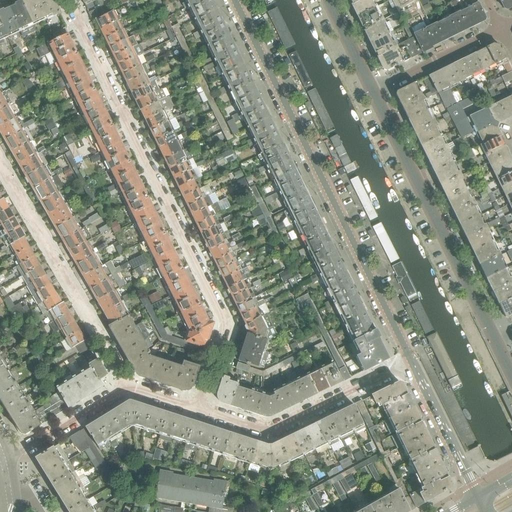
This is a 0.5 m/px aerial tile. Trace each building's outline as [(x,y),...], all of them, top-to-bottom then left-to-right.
[(60,13),(53,0),(29,0),(28,0),(26,0),(22,2),(32,23),(52,14),(53,16),(60,13)] [(82,0),(87,10),(94,7),(93,4),(98,1),(97,0),(82,0)] [(216,10),(211,0),(183,0),(185,3),(183,4),(185,9),(181,11),(183,14),(188,11),(187,9),(188,9),(194,21),(216,10)] [(375,8),(371,0),(349,0),(357,16),(375,8)] [(397,11),(415,2),(414,0),(392,0),(392,1),(396,9),(397,11)] [(511,7),(511,0),(499,0),(504,9),(507,10),(511,7)] [(32,23),(22,2),(16,5),(17,6),(12,8),(3,12),(3,11),(0,12),(0,21),(6,35),(32,23)] [(161,8),(160,5),(158,2),(154,4),(157,12),(162,9),(162,8),(161,8)] [(485,18),(478,4),(479,4),(478,2),(472,5),(473,6),(467,10),(475,26),(485,21),(485,18)] [(433,10),(429,3),(421,7),(425,14),(433,10)] [(92,19),(102,14),(99,6),(94,8),(96,10),(89,14),(92,19)] [(388,34),(384,26),(386,25),(384,20),(382,16),(380,17),(375,8),(357,16),(371,43),(393,32),(388,34)] [(276,9),(267,13),(285,50),(294,45),(276,9)] [(229,36),(223,23),(216,10),(194,21),(200,34),(207,47),(229,36)] [(475,26),(467,10),(461,13),(460,11),(455,14),(463,31),(475,26)] [(119,21),(122,20),(120,15),(117,17),(114,11),(95,21),(98,27),(99,26),(101,29),(106,27),(107,27),(119,21)] [(463,31),(455,14),(449,17),(450,18),(443,21),(451,37),(463,31)] [(172,29),(167,20),(163,22),(167,31),(172,29)] [(124,30),(119,21),(107,27),(106,27),(101,29),(101,30),(100,31),(102,36),(104,35),(105,38),(110,36),(112,36),(124,30)] [(451,37),(443,21),(437,24),(437,23),(431,26),(440,43),(451,37)] [(440,43),(431,26),(426,28),(423,23),(418,25),(420,27),(412,31),(414,34),(415,37),(423,53),(432,48),(432,47),(440,43)] [(414,36),(408,25),(403,27),(409,39),(414,36)] [(67,34),(68,34),(65,29),(53,35),(56,40),(67,34)] [(128,39),(124,30),(112,36),(110,36),(105,38),(105,39),(104,40),(107,45),(108,44),(110,47),(115,45),(116,45),(128,39)] [(387,71),(423,53),(415,37),(399,45),(393,32),(371,43),(384,70),(387,71)] [(30,43),(25,33),(21,34),(24,40),(26,45),(30,43)] [(75,49),(74,47),(73,46),(71,42),(71,40),(70,38),(69,37),(67,34),(56,40),(48,44),(36,50),(40,58),(53,52),(58,62),(76,53),(76,52),(75,52),(76,52),(75,51),(75,49)] [(244,65),(237,51),(230,36),(229,36),(207,47),(221,76),(244,66),(244,65)] [(133,48),(128,39),(116,45),(115,45),(110,47),(110,48),(108,49),(111,54),(113,53),(114,56),(119,54),(121,53),(133,48)] [(511,71),(511,69),(502,48),(494,45),(487,48),(495,65),(496,64),(497,68),(503,65),(505,70),(506,70),(507,74),(511,71)] [(137,57),(133,48),(121,53),(119,54),(114,56),(114,57),(113,58),(115,63),(117,62),(118,65),(124,62),(125,62),(137,57)] [(495,65),(487,48),(476,54),(484,70),(495,65)] [(295,51),(288,55),(304,87),(312,83),(295,51)] [(84,67),(83,65),(82,64),(79,60),(80,58),(78,56),(77,55),(77,54),(76,54),(76,53),(58,62),(66,80),(85,71),(84,69),(84,67)] [(484,70),(476,54),(464,60),(472,76),(484,70)] [(155,59),(153,55),(145,59),(147,63),(155,59)] [(141,66),(137,57),(125,62),(124,62),(118,65),(119,66),(117,67),(120,72),(121,71),(123,74),(128,71),(129,71),(141,66)] [(472,76),(464,60),(452,65),(461,82),(472,76)] [(452,86),(461,82),(452,65),(441,71),(456,102),(460,101),(457,94),(456,93),(452,86)] [(146,75),(144,71),(141,66),(129,71),(128,71),(123,74),(123,75),(122,76),(124,81),(126,80),(127,82),(132,80),(134,80),(146,75)] [(256,92),(250,79),(244,66),(221,76),(234,103),(256,92)] [(93,85),(92,83),(91,82),(88,78),(88,76),(87,74),(86,73),(85,71),(66,80),(75,98),(94,89),(93,88),(93,87),(93,85)] [(456,102),(441,71),(429,77),(437,92),(445,108),(457,103),(456,102)] [(511,71),(507,74),(501,77),(505,84),(510,82),(511,84),(511,83),(511,71)] [(150,84),(160,79),(159,76),(154,78),(154,77),(148,80),(146,75),(134,80),(132,80),(127,82),(128,84),(126,85),(129,90),(130,89),(131,91),(137,89),(138,89),(150,83),(150,84)] [(437,92),(429,77),(423,80),(426,86),(427,86),(430,92),(432,95),(437,92)] [(493,87),(503,82),(501,77),(491,82),(493,87)] [(65,87),(63,82),(56,86),(58,90),(65,87)] [(155,93),(150,84),(150,83),(138,89),(137,89),(131,91),(132,93),(131,94),(133,99),(135,98),(136,100),(141,98),(143,98),(155,93)] [(423,97),(419,88),(417,89),(414,84),(397,92),(396,95),(402,107),(423,97)] [(495,95),(492,87),(487,89),(491,97),(495,95)] [(102,103),(100,101),(99,100),(97,96),(97,94),(96,92),(95,91),(94,90),(94,89),(75,98),(83,115),(103,107),(101,104),(102,103)] [(314,89),(306,93),(326,134),(334,130),(314,89)] [(12,104),(5,92),(1,94),(0,94),(0,110),(8,106),(11,105),(13,108),(20,104),(18,101),(12,104)] [(269,118),(263,105),(256,92),(234,103),(247,129),(269,118)] [(159,102),(155,93),(143,98),(141,98),(136,100),(136,102),(135,103),(137,108),(139,107),(140,110),(146,107),(147,108),(159,102)] [(169,109),(174,107),(169,97),(164,99),(159,101),(159,102),(147,108),(146,107),(140,110),(141,111),(140,112),(142,118),(144,117),(145,120),(151,117),(153,117),(169,109)] [(428,111),(425,106),(427,105),(423,97),(402,107),(408,120),(428,111)] [(511,116),(511,98),(511,97),(500,102),(508,118),(511,116)] [(494,121),(487,108),(485,104),(478,107),(481,111),(470,117),(473,123),(471,124),(468,117),(467,118),(462,110),(473,105),(469,98),(459,103),(446,109),(454,125),(454,124),(461,138),(472,133),(474,136),(478,134),(489,128),(497,131),(498,130),(497,128),(498,123),(494,121)] [(508,118),(500,102),(487,108),(494,121),(498,123),(508,118)] [(0,127),(15,119),(8,106),(0,110),(0,127)] [(110,121),(109,119),(108,118),(106,113),(106,112),(105,110),(104,109),(103,107),(83,115),(92,134),(111,125),(111,124),(110,122),(110,121)] [(158,127),(175,119),(175,118),(174,119),(173,116),(169,109),(153,117),(151,117),(145,120),(146,121),(144,122),(147,127),(148,126),(150,130),(157,127),(158,127)] [(436,122),(432,116),(430,117),(428,111),(408,120),(415,133),(436,122)] [(213,113),(213,112),(207,114),(211,122),(216,119),(215,116),(213,113)] [(69,123),(81,117),(79,113),(67,119),(69,123)] [(282,145),(276,132),(269,118),(247,129),(252,139),(246,142),(249,147),(255,145),(260,155),(282,145)] [(22,131),(34,124),(32,120),(24,125),(23,122),(20,122),(18,123),(15,119),(0,127),(0,133),(1,134),(5,140),(22,131)] [(179,129),(184,127),(182,122),(178,124),(175,119),(158,127),(157,127),(150,130),(151,131),(149,132),(152,137),(153,136),(155,140),(161,137),(162,137),(174,131),(179,129)] [(440,137),(438,132),(440,131),(436,122),(415,133),(421,146),(440,137)] [(119,139),(118,137),(117,136),(115,131),(115,130),(114,128),(112,127),(112,126),(111,126),(112,125),(111,125),(92,134),(101,152),(120,143),(119,140),(119,139)] [(484,145),(501,136),(498,130),(497,131),(489,128),(478,134),(484,145)] [(29,143),(22,131),(5,140),(9,147),(9,149),(10,152),(12,152),(12,153),(29,143)] [(178,141),(174,131),(162,137),(161,137),(155,140),(155,141),(154,142),(156,147),(158,146),(160,149),(165,147),(166,147),(178,141)] [(74,143),(70,134),(63,138),(67,146),(74,143)] [(336,136),(329,139),(343,169),(351,165),(336,136)] [(485,155),(504,146),(502,142),(503,141),(501,136),(484,145),(481,147),(485,155)] [(428,160),(462,143),(459,138),(453,141),(455,146),(454,147),(452,143),(447,146),(445,142),(443,143),(440,137),(421,146),(428,160)] [(183,151),(178,141),(166,147),(165,147),(160,149),(160,151),(159,151),(161,156),(163,156),(164,159),(170,157),(172,157),(183,151)] [(36,155),(29,143),(12,153),(12,155),(14,158),(15,158),(19,165),(36,155)] [(128,157),(127,155),(126,154),(124,149),(124,148),(122,146),(121,145),(120,143),(101,152),(110,170),(129,161),(128,160),(129,160),(128,158),(128,157)] [(453,164),(451,158),(453,157),(451,153),(463,147),(462,143),(428,160),(434,173),(453,164)] [(68,151),(64,144),(59,147),(62,154),(68,151)] [(297,170),(294,164),(292,164),(285,151),(286,150),(284,145),(283,145),(282,145),(260,155),(273,182),(297,170)] [(489,164),(508,154),(507,153),(509,152),(506,148),(505,148),(504,146),(485,155),(489,164)] [(476,159),(472,150),(467,153),(471,161),(476,159)] [(188,161),(183,151),(172,157),(170,157),(164,159),(165,161),(164,161),(166,166),(168,165),(170,169),(188,161)] [(47,164),(40,153),(39,153),(36,155),(19,165),(23,172),(23,173),(24,176),(26,176),(26,177),(46,166),(46,165),(47,164)] [(493,172),(511,162),(508,154),(489,164),(493,172)] [(480,167),(476,159),(471,161),(473,164),(475,169),(480,167)] [(137,175),(136,173),(135,172),(132,167),(132,166),(131,164),(130,163),(129,161),(129,162),(129,161),(110,170),(106,172),(107,173),(105,174),(107,177),(108,176),(109,177),(113,175),(119,188),(138,178),(137,176),(137,175)] [(192,171),(190,167),(191,166),(188,161),(170,169),(174,179),(192,171)] [(497,180),(511,173),(511,162),(493,172),(497,180)] [(462,176),(458,167),(456,168),(453,164),(434,173),(441,186),(462,176)] [(475,169),(473,164),(466,167),(469,173),(475,169)] [(50,180),(63,172),(60,168),(51,174),(46,166),(26,177),(26,178),(26,179),(28,182),(29,183),(33,189),(50,180)] [(72,174),(69,169),(62,173),(65,178),(72,174)] [(305,191),(301,182),(298,177),(300,176),(297,170),(273,182),(287,211),(311,199),(307,190),(305,191)] [(193,181),(196,179),(192,171),(174,179),(179,188),(193,181)] [(501,188),(511,182),(511,173),(497,180),(501,188)] [(466,190),(464,185),(466,184),(462,176),(441,186),(447,199),(466,190)] [(356,177),(349,181),(369,221),(376,217),(356,177)] [(146,193),(144,191),(143,190),(141,185),(141,184),(140,182),(139,181),(138,178),(119,188),(117,189),(110,192),(109,193),(111,197),(121,192),(128,206),(146,197),(146,196),(145,194),(146,193)] [(57,192),(50,180),(33,189),(37,196),(37,197),(38,200),(40,201),(40,202),(57,192)] [(248,186),(245,180),(239,183),(241,189),(248,186)] [(197,190),(200,188),(198,184),(195,186),(193,181),(179,188),(183,197),(197,190)] [(505,196),(511,192),(511,182),(501,188),(505,196)] [(252,195),(249,188),(242,192),(246,198),(252,195)] [(202,199),(205,197),(203,194),(200,195),(197,190),(183,197),(188,206),(202,200),(202,199)] [(475,202),(471,194),(469,195),(466,190),(447,199),(454,213),(475,202)] [(488,196),(487,194),(485,190),(479,193),(482,199),(488,196)] [(65,206),(58,194),(57,192),(40,202),(42,204),(42,206),(43,209),(45,209),(48,216),(65,206)] [(496,201),(491,193),(487,194),(488,196),(490,200),(491,203),(496,201)] [(274,202),(273,201),(272,198),(271,196),(264,200),(266,205),(274,202)] [(482,204),(490,200),(488,196),(482,199),(480,200),(482,204)] [(154,211),(153,209),(152,208),(150,203),(150,202),(149,200),(148,199),(147,197),(147,198),(147,197),(146,197),(128,206),(136,224),(155,214),(154,212),(154,211)] [(0,213),(9,209),(8,207),(9,207),(6,203),(5,203),(3,199),(1,200),(0,200),(0,213)] [(324,225),(321,219),(319,220),(313,206),(314,205),(311,199),(287,211),(284,212),(284,213),(289,224),(290,224),(290,225),(294,224),(300,237),(324,225)] [(210,208),(209,207),(207,202),(204,204),(202,200),(188,206),(192,216),(210,208)] [(479,217),(477,211),(479,210),(475,202),(454,213),(460,226),(479,217)] [(72,218),(65,206),(48,216),(52,222),(52,224),(54,227),(55,227),(55,228),(72,218)] [(214,216),(212,212),(210,208),(192,216),(197,225),(214,216)] [(262,214),(259,208),(250,212),(253,218),(262,214)] [(0,226),(14,218),(13,217),(14,217),(11,212),(9,209),(0,213),(0,226)] [(504,217),(500,209),(497,210),(495,211),(499,218),(499,220),(504,217)] [(84,227),(103,217),(100,212),(88,219),(89,220),(82,224),(84,227)] [(163,229),(162,226),(161,226),(159,221),(159,220),(158,217),(156,217),(155,214),(136,224),(145,242),(164,233),(164,232),(163,232),(164,232),(163,230),(163,229)] [(266,223),(263,215),(256,219),(259,226),(266,223)] [(219,225),(216,220),(214,216),(197,225),(201,233),(219,225)] [(488,228),(484,220),(482,221),(479,217),(460,226),(467,239),(488,228)] [(509,226),(505,217),(504,217),(499,220),(501,222),(502,226),(504,228),(509,226)] [(19,227),(17,223),(18,223),(15,219),(14,218),(0,226),(0,227),(5,236),(19,227)] [(80,230),(72,218),(55,228),(56,229),(56,230),(57,233),(59,233),(62,240),(80,230)] [(501,222),(499,220),(499,218),(487,224),(490,228),(493,226),(501,222)] [(121,231),(117,222),(110,225),(114,234),(121,231)] [(286,227),(283,222),(276,226),(279,231),(286,227)] [(101,234),(110,229),(108,224),(98,230),(101,234)] [(380,224),(372,228),(390,263),(398,260),(380,224)] [(223,234),(219,225),(201,233),(205,242),(223,234)] [(337,252),(334,245),(332,246),(326,233),(327,232),(324,225),(300,237),(313,264),(337,252)] [(9,246),(23,238),(25,237),(23,233),(21,228),(20,228),(19,227),(5,236),(7,240),(4,242),(7,247),(9,246)] [(492,243),(490,238),(492,236),(488,228),(467,239),(473,252),(492,243)] [(87,243),(80,230),(62,240),(66,247),(66,248),(68,251),(69,252),(87,243)] [(172,247),(171,244),(170,244),(168,239),(168,238),(166,235),(165,235),(165,233),(164,234),(164,233),(145,242),(154,260),(173,250),(172,248),(172,247)] [(224,244),(227,242),(225,239),(223,234),(205,242),(210,251),(224,244)] [(29,248),(28,246),(29,246),(26,242),(23,238),(9,246),(14,256),(29,248)] [(124,254),(119,245),(118,242),(114,244),(119,256),(124,254)] [(94,255),(87,243),(69,252),(70,253),(70,254),(71,257),(73,258),(76,265),(94,255)] [(501,255),(510,251),(511,249),(511,245),(511,244),(499,251),(497,247),(495,248),(492,243),(473,252),(480,266),(501,255)] [(97,252),(106,248),(103,244),(95,248),(97,252)] [(232,253),(229,248),(226,249),(224,244),(210,251),(214,261),(232,253)] [(34,257),(34,256),(34,255),(31,251),(29,248),(14,256),(11,258),(7,260),(9,262),(12,260),(13,261),(16,259),(19,265),(34,257)] [(181,265),(180,262),(179,262),(176,257),(176,256),(175,253),(174,253),(173,250),(154,260),(163,278),(182,268),(181,268),(181,267),(181,266),(181,265)] [(350,278),(347,272),(345,273),(342,266),(339,259),(340,258),(337,252),(313,264),(326,290),(350,278)] [(236,262),(234,257),(232,253),(214,261),(219,270),(236,262)] [(101,267),(94,255),(76,265),(80,271),(80,273),(82,276),(83,276),(84,277),(101,267)] [(143,255),(129,262),(133,269),(147,262),(144,256),(143,255)] [(505,269),(503,264),(505,263),(501,255),(480,266),(486,278),(505,269)] [(21,276),(40,266),(39,265),(37,260),(36,261),(34,257),(19,265),(13,268),(14,270),(17,269),(21,275),(21,276)] [(237,272),(240,270),(236,262),(219,270),(223,279),(237,272)] [(122,272),(131,267),(128,263),(120,267),(122,272)] [(400,263),(391,267),(406,298),(415,293),(400,263)] [(91,289),(112,277),(105,264),(101,267),(84,277),(84,279),(86,282),(87,282),(91,289)] [(30,284),(45,275),(44,275),(45,274),(42,270),(40,266),(21,276),(18,278),(19,280),(23,278),(27,286),(24,288),(18,292),(20,295),(26,291),(25,290),(29,288),(28,286),(30,284)] [(190,283),(188,280),(187,279),(185,275),(185,274),(184,271),(183,271),(182,269),(182,268),(163,278),(171,296),(191,286),(190,284),(190,283)] [(511,282),(511,277),(510,273),(508,274),(505,269),(486,278),(493,292),(511,282)] [(242,281),(245,280),(243,276),(240,277),(237,272),(223,279),(228,288),(242,282),(242,281)] [(115,291),(110,284),(119,278),(117,274),(112,277),(91,289),(94,296),(94,297),(96,300),(97,301),(98,301),(115,291)] [(50,285),(50,284),(48,279),(47,280),(45,275),(30,284),(36,293),(50,285)] [(298,287),(294,278),(288,281),(293,290),(298,287)] [(363,305),(360,298),(358,299),(352,285),(353,285),(350,278),(326,290),(339,316),(363,305)] [(246,290),(249,288),(247,284),(244,286),(242,282),(228,288),(232,297),(246,291),(246,290)] [(511,298),(511,282),(493,292),(499,305),(511,298)] [(56,295),(55,293),(56,293),(53,289),(50,285),(36,293),(41,303),(56,295)] [(198,301),(197,298),(196,297),(194,293),(194,292),(193,289),(192,289),(191,286),(171,296),(180,313),(199,304),(199,303),(198,302),(198,301)] [(122,304),(115,291),(98,301),(98,302),(98,303),(100,306),(101,307),(105,314),(122,304)] [(237,306),(254,298),(251,293),(248,294),(246,291),(232,297),(237,306)] [(161,299),(158,292),(148,297),(152,304),(161,299)] [(48,311),(61,304),(61,303),(59,298),(58,299),(56,295),(41,303),(38,305),(43,315),(36,319),(38,322),(44,318),(43,317),(47,315),(45,313),(48,312),(48,311)] [(255,309),(272,300),(271,297),(264,301),(263,300),(256,303),(254,298),(237,306),(241,316),(255,309)] [(305,302),(303,297),(295,301),(298,306),(305,302)] [(511,316),(511,298),(499,305),(504,316),(509,318),(511,316)] [(164,307),(161,301),(151,306),(152,307),(153,310),(154,312),(164,307)] [(418,301),(410,306),(425,335),(433,331),(418,301)] [(69,313),(68,311),(66,307),(65,307),(63,303),(61,304),(48,311),(48,312),(54,321),(69,313)] [(129,316),(122,304),(105,314),(109,320),(108,322),(110,325),(111,325),(129,316)] [(207,318),(206,316),(205,315),(203,311),(203,310),(202,307),(201,306),(200,305),(199,305),(200,305),(199,304),(180,313),(188,330),(207,320),(207,318)] [(376,331),(373,325),(371,325),(364,312),(366,311),(363,305),(339,316),(352,342),(376,331)] [(260,318),(263,316),(261,312),(258,314),(255,309),(241,316),(246,324),(260,318)] [(74,322),(73,321),(74,320),(71,316),(69,313),(54,321),(48,324),(54,334),(59,330),(74,322)] [(129,330),(135,327),(133,322),(131,323),(129,319),(130,318),(129,316),(111,325),(112,326),(109,327),(117,340),(130,333),(129,330)] [(266,330),(260,318),(246,324),(246,325),(245,327),(247,331),(249,331),(248,334),(268,342),(271,333),(268,332),(269,331),(266,330)] [(189,331),(185,341),(188,342),(191,343),(195,344),(198,345),(202,346),(205,347),(213,324),(208,322),(207,320),(188,330),(189,331)] [(80,332),(79,330),(77,325),(76,326),(74,322),(59,330),(65,340),(80,332)] [(143,340),(145,339),(142,334),(140,335),(135,327),(129,330),(130,333),(117,340),(124,353),(144,341),(143,340)] [(170,332),(167,327),(164,329),(165,332),(167,335),(170,336),(171,337),(173,332),(170,332)] [(386,360),(387,357),(378,339),(379,338),(376,331),(352,342),(359,356),(357,357),(364,371),(380,363),(386,360)] [(85,341),(84,340),(85,340),(82,335),(80,332),(65,340),(61,342),(66,352),(67,351),(70,350),(73,348),(75,347),(86,341),(85,341)] [(434,333),(425,338),(452,391),(461,387),(434,333)] [(263,351),(266,343),(268,343),(268,342),(248,334),(247,334),(243,348),(264,355),(265,352),(263,351)] [(143,354),(149,351),(148,349),(151,347),(151,345),(149,341),(146,340),(144,341),(124,353),(131,365),(145,357),(143,354)] [(90,349),(86,341),(75,347),(78,351),(80,354),(90,349)] [(299,351),(296,346),(295,343),(289,346),(293,353),(299,351)] [(259,365),(262,356),(264,356),(264,355),(243,348),(239,361),(260,368),(261,366),(259,365)] [(148,379),(155,358),(154,357),(153,359),(148,358),(150,352),(149,351),(143,354),(145,357),(131,365),(137,375),(139,376),(148,379)] [(42,353),(37,355),(43,365),(46,363),(48,362),(42,353)] [(170,370),(172,363),(174,359),(158,354),(156,358),(155,358),(148,379),(160,383),(165,369),(170,370)] [(107,375),(98,359),(89,364),(90,366),(100,382),(100,381),(107,377),(106,376),(107,375)] [(342,382),(332,361),(331,362),(332,364),(325,368),(324,366),(323,366),(328,379),(326,380),(330,388),(342,382)] [(193,386),(199,367),(191,365),(191,367),(185,365),(186,363),(184,362),(182,366),(175,388),(183,391),(183,390),(184,391),(185,390),(187,391),(190,389),(191,387),(192,387),(192,385),(193,386)] [(175,388),(182,366),(181,366),(181,368),(175,366),(176,365),(172,363),(170,370),(165,369),(160,383),(175,388)] [(236,369),(248,373),(250,368),(250,367),(238,363),(236,369)] [(100,382),(90,366),(89,367),(90,369),(84,373),(82,371),(81,372),(94,392),(103,387),(100,382)] [(330,388),(326,380),(328,379),(323,366),(321,367),(322,370),(311,375),(309,373),(308,374),(318,394),(330,388)] [(345,367),(339,370),(344,381),(350,378),(345,367)] [(24,399),(20,393),(21,391),(15,382),(14,383),(7,372),(0,376),(0,399),(6,410),(24,399)] [(94,392),(81,372),(80,373),(81,375),(76,377),(75,376),(73,377),(85,397),(94,392)] [(318,394),(308,374),(306,374),(307,377),(300,380),(299,378),(297,379),(303,391),(301,392),(305,400),(318,394)] [(85,397),(73,377),(72,377),(73,379),(67,383),(66,381),(65,382),(77,403),(85,397)] [(232,400),(238,382),(237,381),(236,385),(229,382),(230,379),(223,377),(222,379),(218,394),(217,396),(218,398),(219,401),(220,403),(223,404),(230,406),(232,400)] [(305,400),(301,392),(303,391),(297,379),(295,380),(297,382),(285,388),(284,385),(282,386),(292,406),(305,400)] [(68,408),(77,403),(65,382),(64,382),(65,384),(58,389),(56,387),(55,387),(58,393),(47,400),(48,402),(34,412),(42,424),(68,408)] [(248,403),(252,390),(251,390),(250,392),(243,390),(245,384),(238,382),(232,400),(230,406),(243,410),(246,402),(248,403)] [(413,408),(407,394),(403,386),(402,386),(402,384),(399,384),(397,384),(372,396),(374,400),(376,403),(379,402),(381,406),(383,405),(390,419),(413,408)] [(292,406),(282,386),(281,387),(282,389),(276,392),(274,390),(273,391),(274,393),(278,400),(279,403),(277,404),(281,412),(292,406)] [(256,415),(263,394),(261,394),(260,396),(253,394),(254,391),(252,390),(248,403),(246,402),(243,410),(256,415)] [(281,412),(277,404),(279,403),(278,400),(274,393),(273,394),(265,394),(265,397),(263,397),(264,394),(263,394),(256,415),(264,417),(267,418),(269,417),(272,416),(281,412)] [(501,396),(511,419),(511,397),(509,399),(506,393),(501,396)] [(42,424),(34,412),(29,403),(27,404),(24,399),(6,410),(12,419),(12,420),(15,425),(16,425),(21,434),(25,435),(42,424)] [(366,412),(361,401),(356,404),(361,415),(366,412)] [(132,426),(130,402),(128,402),(110,413),(122,433),(124,432),(123,430),(128,426),(132,426)] [(144,431),(152,408),(131,402),(130,402),(132,426),(136,426),(144,428),(143,430),(144,431)] [(364,427),(354,405),(341,412),(345,420),(347,419),(353,432),(354,432),(355,433),(365,428),(364,427)] [(160,436),(165,422),(162,421),(165,412),(152,408),(144,431),(146,431),(147,429),(159,433),(158,435),(160,436)] [(427,435),(413,408),(390,419),(384,422),(390,435),(396,431),(403,446),(427,435)] [(170,439),(178,417),(165,412),(162,421),(165,422),(160,436),(159,439),(169,443),(170,439)] [(353,432),(347,419),(345,420),(341,412),(328,418),(339,439),(340,438),(340,436),(351,431),(352,433),(353,432)] [(122,433),(110,413),(98,420),(103,428),(100,429),(108,441),(110,440),(109,439),(120,432),(121,433),(122,433)] [(185,449),(191,430),(189,430),(191,421),(178,417),(170,439),(172,440),(173,438),(186,442),(185,444),(186,444),(184,449),(185,449)] [(339,439),(328,418),(316,424),(320,432),(322,431),(328,444),(330,443),(329,441),(336,438),(337,440),(339,439)] [(108,441),(100,429),(103,428),(98,420),(86,428),(98,447),(100,451),(110,445),(108,442),(108,441)] [(197,448),(204,425),(191,421),(189,430),(191,430),(185,449),(195,452),(197,448)] [(328,444),(322,431),(320,432),(316,424),(304,430),(314,451),(316,450),(315,448),(326,443),(327,445),(328,444)] [(212,453),(217,439),(215,438),(217,429),(204,425),(197,448),(198,449),(199,446),(211,450),(211,452),(212,453)] [(224,457),(231,434),(217,429),(215,438),(217,439),(212,453),(214,453),(214,452),(223,454),(222,456),(224,457)] [(314,451),(304,430),(291,436),(295,444),(298,443),(304,456),(306,455),(305,453),(312,450),(313,452),(314,451)] [(80,444),(85,441),(84,440),(83,437),(81,434),(79,432),(74,435),(80,444)] [(239,462),(243,447),(241,447),(243,438),(231,434),(224,457),(225,457),(226,455),(238,459),(238,461),(239,462)] [(80,444),(74,435),(69,438),(75,447),(80,444)] [(441,463),(428,437),(427,435),(403,446),(417,475),(441,463)] [(304,456),(298,443),(295,444),(291,436),(279,442),(289,463),(291,462),(290,460),(302,455),(303,457),(304,456)] [(249,465),(256,442),(243,438),(241,447),(243,447),(239,462),(241,462),(242,460),(248,462),(247,465),(249,465)] [(80,444),(75,447),(79,453),(87,448),(89,447),(87,445),(86,442),(85,441),(80,444)] [(271,468),(270,446),(267,446),(256,442),(249,465),(251,466),(252,464),(260,466),(259,468),(261,469),(261,467),(267,469),(271,468)] [(289,463),(279,442),(272,446),(270,446),(271,468),(274,468),(277,466),(279,468),(281,472),(291,467),(289,463)] [(375,449),(372,443),(367,446),(370,452),(375,449)] [(68,461),(58,445),(53,448),(36,459),(52,485),(74,471),(68,461)] [(89,449),(85,452),(90,461),(95,457),(94,455),(92,453),(90,450),(90,449),(89,449)] [(364,458),(361,451),(353,455),(357,462),(364,458)] [(162,462),(164,456),(156,454),(154,460),(162,462)] [(99,476),(104,472),(103,471),(102,468),(100,466),(98,463),(97,460),(95,458),(95,457),(90,461),(99,476)] [(452,485),(441,463),(417,475),(423,488),(420,489),(415,492),(412,487),(407,489),(416,507),(451,488),(452,485)] [(339,473),(338,472),(336,468),(327,472),(330,477),(339,473)] [(84,487),(74,471),(52,485),(69,511),(86,501),(79,490),(84,487)] [(222,507),(227,482),(213,480),(213,482),(172,475),(173,473),(160,471),(155,498),(209,508),(208,511),(245,511),(234,510),(234,509),(222,507)] [(103,482),(108,479),(106,476),(105,473),(99,477),(103,482)] [(381,481),(377,473),(372,475),(377,483),(381,481)] [(396,488),(395,486),(389,489),(392,494),(369,506),(372,511),(407,511),(408,511),(402,500),(401,497),(400,495),(399,493),(397,490),(396,488)] [(348,503),(344,494),(339,497),(344,505),(348,503)] [(414,509),(408,497),(402,500),(408,511),(414,509)] [(96,510),(106,503),(104,500),(101,502),(94,506),(96,510)] [(92,511),(86,501),(69,511),(68,511),(92,511)]
